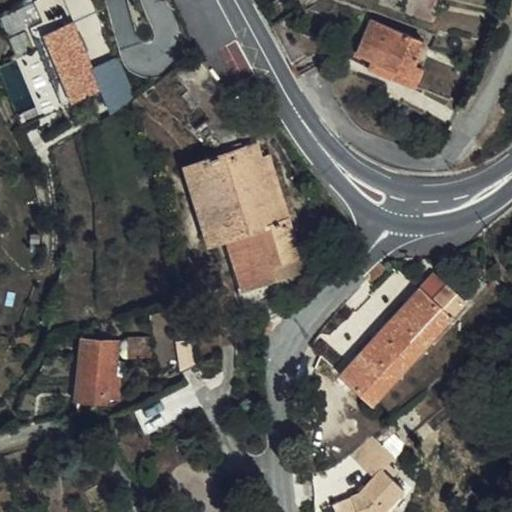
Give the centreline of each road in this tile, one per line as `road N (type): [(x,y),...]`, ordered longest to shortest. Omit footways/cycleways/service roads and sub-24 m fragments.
road 1 (residential): [(293,511),(286,374),(295,333),(382,238),(400,207)]
road 2 (tertiary): [(233,0),(339,169),(367,195),(400,207)]
